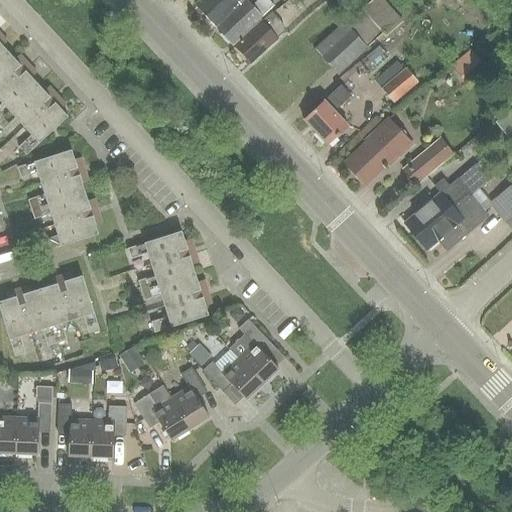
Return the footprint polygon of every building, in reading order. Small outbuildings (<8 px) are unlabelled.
[(217,28),(246,1),(246,0),(201,0),(196,6),(217,28)] [(267,0),(259,0),(252,7),(262,18),(263,19),(274,8),(267,0)] [(387,39),(404,23),(383,0),(372,0),(316,51),(339,76),(368,50),(367,49),(383,35),(387,39)] [(246,1),(217,28),(233,45),(262,18),(252,7),(246,1)] [(281,5),(261,23),(236,48),(251,64),(283,33),(284,31),(283,28),(283,26),(277,20),(287,11),(281,5)] [(0,61),(9,53),(3,46),(8,42),(0,33),(0,61)] [(464,81),(483,65),(472,52),(453,68),(464,81)] [(9,53),(0,61),(0,91),(29,65),(20,55),(16,60),(9,53)] [(420,83),(400,61),(378,81),(398,103),(420,83)] [(0,101),(3,104),(0,106),(0,120),(39,85),(33,78),(37,74),(29,65),(0,91),(0,101)] [(39,85),(0,120),(0,126),(4,131),(17,119),(24,127),(58,96),(50,87),(45,92),(39,85)] [(335,113),(341,107),(352,97),(342,86),(331,96),(305,121),(329,147),(349,128),(335,113)] [(32,136),(19,147),(27,156),(69,117),(62,110),(67,106),(58,96),(24,127),(32,136)] [(511,140),(511,112),(498,124),(511,140)] [(413,147),(388,120),(365,142),(367,143),(345,164),(366,187),(389,166),(390,167),(401,157),(402,158),(413,147)] [(441,139),(402,171),(416,187),(454,154),(441,139)] [(72,151),(18,168),(22,179),(38,173),(42,184),(85,170),(82,158),(75,160),(72,151)] [(471,197),(490,181),(476,165),(450,187),(444,180),(435,187),(441,194),(405,224),(416,238),(468,194),(471,197)] [(45,195),(29,200),(32,210),(86,193),(83,184),(89,182),(85,170),(42,184),(45,195)] [(491,203),(480,190),(490,181),(471,197),(468,194),(416,238),(427,251),(438,243),(446,253),(488,218),(484,214),(492,208),(507,225),(508,224),(511,220),(511,187),(511,186),(491,203)] [(86,193),(32,210),(35,220),(51,215),(55,225),(99,211),(95,199),(89,201),(86,193)] [(58,236),(42,241),(45,252),(99,235),(96,225),(102,223),(99,211),(55,225),(58,236)] [(182,232),(128,249),(132,260),(148,255),(152,265),(195,252),(192,240),(185,242),(182,232)] [(155,276),(139,281),(142,291),(196,274),(193,265),(199,263),(195,252),(152,265),(155,276)] [(71,273),(59,277),(73,321),(84,318),(89,334),(100,331),(83,277),(73,280),(71,273)] [(196,274),(142,291),(145,301),(161,296),(165,307),(209,293),(205,281),(199,283),(196,274)] [(49,287),(41,290),(58,344),(68,341),(62,324),(73,321),(59,277),(47,281),(49,287)] [(30,286),(18,290),(32,334),(43,331),(48,347),(58,344),(41,290),(32,293),(30,286)] [(8,300),(0,302),(0,308),(15,357),(26,354),(21,337),(32,334),(18,290),(6,294),(8,300)] [(168,317),(152,323),(155,334),(209,316),(206,307),(212,305),(209,293),(165,307),(168,317)] [(237,308),(229,316),(237,324),(245,316),(237,308)] [(263,385),(279,370),(261,351),(270,342),(249,320),(239,329),(254,344),(239,359),(263,385)] [(205,343),(196,353),(207,363),(216,353),(205,343)] [(134,348),(119,357),(126,368),(141,359),(134,348)] [(99,362),(101,373),(118,369),(116,359),(99,362)] [(247,400),(263,385),(239,359),(223,373),(213,362),(203,371),(220,389),(229,381),(247,400)] [(191,429),(210,418),(196,395),(206,389),(192,368),(181,375),(189,388),(172,399),(191,429)] [(68,383),(92,385),(93,372),(69,371),(68,383)] [(18,419),(16,455),(38,455),(39,429),(51,429),(52,405),(53,388),(37,388),(37,399),(39,399),(39,404),(38,419),(18,419)] [(191,429),(172,399),(158,408),(150,395),(134,405),(148,426),(158,419),(172,441),(191,429)] [(91,457),(93,421),(72,421),(72,405),(59,405),(58,430),(70,430),(69,457),(91,457)] [(127,432),(128,408),(109,407),(109,422),(93,421),(91,457),(113,458),(115,432),(127,432)] [(0,453),(16,455),(18,419),(0,417),(0,453)]
